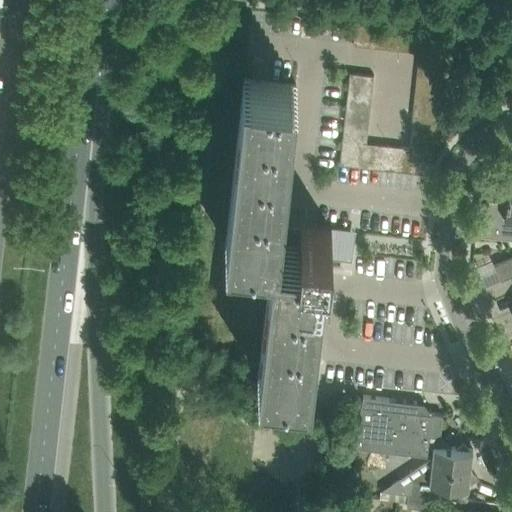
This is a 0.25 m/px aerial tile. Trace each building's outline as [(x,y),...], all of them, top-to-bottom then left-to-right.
[(354,43),(365,44),(368,21),(357,19),(354,43)] [(365,44),(377,46),(379,22),(368,21),(365,44)] [(377,46),(388,47),(390,23),(379,22),(377,46)] [(388,47),(399,48),(402,24),(390,23),(388,47)] [(399,48),(410,50),(413,26),(402,24),(399,48)] [(410,50),(421,51),(427,52),(430,28),(413,26),(410,50)] [(421,51),(419,66),(443,68),(448,30),(430,28),(427,52),(421,51)] [(419,66),(418,77),(442,79),(443,68),(419,66)] [(351,71),(350,83),(374,85),(375,74),(351,71)] [(243,89),(226,242),(274,248),(259,375),(302,380),(310,381),(313,358),(322,274),(323,272),(325,252),(329,253),(342,254),(343,244),(349,244),(350,231),(281,223),(283,201),(296,83),(261,79),(252,78),(244,77),(243,89)] [(418,77),(417,87),(441,90),(442,79),(418,77)] [(350,83),(348,94),(373,97),(374,85),(350,83)] [(417,87),(415,99),(439,102),(441,90),(417,87)] [(348,94),(347,105),(371,108),(373,97),(348,94)] [(415,99),(414,111),(438,114),(439,102),(415,99)] [(347,105),(346,116),(370,119),(371,108),(347,105)] [(414,111),(413,123),(437,126),(438,114),(414,111)] [(346,116),(345,127),(369,130),(370,119),(346,116)] [(413,123),(411,135),(435,137),(437,126),(413,123)] [(341,163),(357,164),(359,141),(367,142),(369,130),(345,127),(341,163)] [(418,147),(416,171),(431,173),(435,137),(411,135),(410,147),(418,147)] [(357,164),(376,167),(378,145),(367,144),(367,142),(359,141),(357,164)] [(376,167),(387,168),(389,146),(378,145),(376,167)] [(398,169),(400,147),(389,146),(387,168),(398,169)] [(398,169),(416,171),(418,147),(410,147),(410,148),(400,147),(398,169)] [(511,227),(511,175),(509,175),(506,200),(490,198),(487,198),(484,199),(483,200),(481,201),(480,201),(479,203),(478,205),(478,207),(475,233),(500,236),(501,227),(511,227)] [(511,256),(495,263),(501,279),(511,274),(511,256)] [(357,446),(433,454),(434,454),(435,443),(440,444),(443,413),(425,411),(417,400),(364,394),(363,404),(362,404),(357,446)] [(405,483),(404,491),(410,492),(435,494),(468,498),(469,483),(478,476),(471,468),(473,447),(440,444),(435,443),(434,454),(433,454),(432,465),(405,483)] [(434,508),(435,494),(410,492),(408,505),(416,506),(434,508)]
